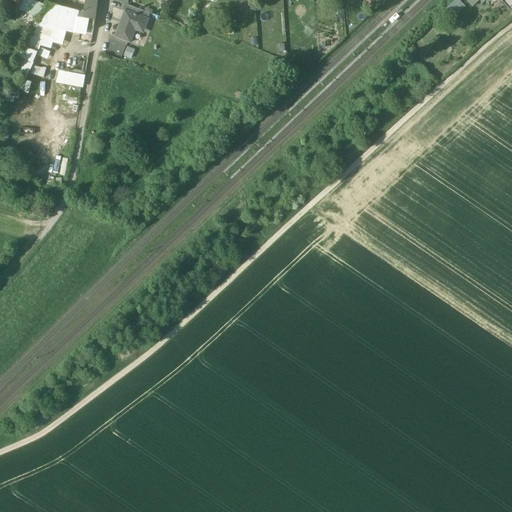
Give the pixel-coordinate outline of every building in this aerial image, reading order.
[(24,0),(16,0),(16,2),(14,7),(20,10),(24,0)] [(43,7),(25,0),(24,0),(20,10),(38,18),(43,7)] [(69,0),(67,8),(81,12),(79,18),(83,19),(85,0),(69,0)] [(85,0),(83,19),(95,21),(97,0),(85,0)] [(458,0),(456,0),(434,20),(442,28),(465,7),(458,0)] [(67,8),(47,3),(39,21),(38,22),(46,24),(57,27),(75,32),(76,31),(79,18),(81,12),(67,8)] [(139,10),(124,5),(122,11),(125,12),(125,11),(137,15),(139,10)] [(150,14),(139,10),(137,15),(148,20),(150,14)] [(137,15),(125,11),(125,12),(115,38),(130,43),(137,26),(145,29),(148,20),(137,15)] [(83,19),(79,18),(76,31),(86,33),(87,29),(94,30),(95,21),(83,19)] [(39,21),(38,21),(29,39),(41,41),(42,38),(46,24),(38,22),(39,21)] [(57,27),(46,24),(42,38),(52,41),(57,27)] [(41,41),(29,39),(12,74),(26,79),(32,62),(36,54),(41,41)] [(127,47),(125,56),(133,58),(135,48),(127,47)] [(34,65),(31,74),(44,77),(47,69),(34,65)] [(85,78),(58,72),(57,82),(69,84),(82,86),(83,86),(85,78)] [(82,86),(69,84),(67,95),(80,98),(82,86)]
